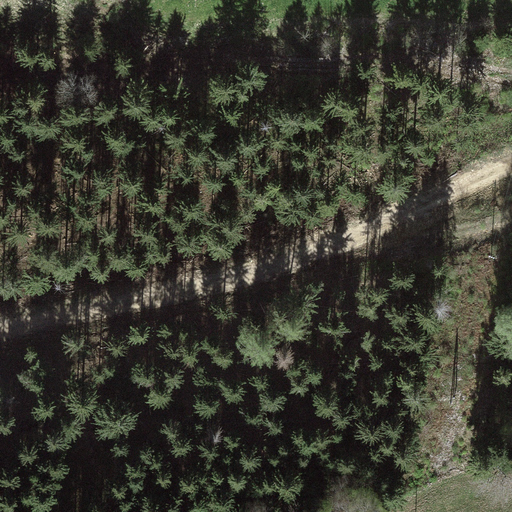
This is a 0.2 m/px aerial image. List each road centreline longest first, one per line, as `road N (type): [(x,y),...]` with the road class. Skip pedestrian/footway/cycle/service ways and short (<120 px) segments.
road 1 (track): [(0,329),(290,258),(511,167)]
road 2 (track): [(511,223),(418,240),(374,222)]
